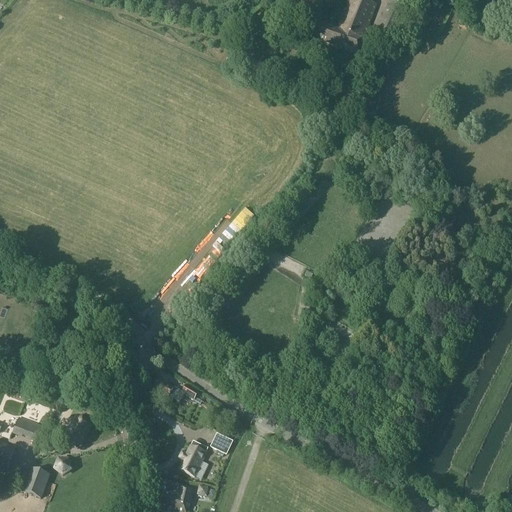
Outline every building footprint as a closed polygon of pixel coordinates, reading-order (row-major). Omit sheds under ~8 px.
[(308,38),(358,56),(376,7),(360,0),(350,0),(340,25),(338,26),(337,30),(314,21),(308,38)] [(390,2),(388,8),(378,32),(395,39),(407,9),(390,2)] [(338,112),(344,115),(350,115),(364,87),(360,83),(355,80),(349,80),(334,109),(338,112)] [(305,276),(311,279),(313,273),(308,271),(305,276)] [(181,393),(182,392),(161,379),(154,391),(173,403),(175,399),(180,403),(185,395),(181,393)] [(202,403),(195,399),(198,394),(186,386),(182,392),(181,393),(185,395),(194,401),(200,405),(202,403)] [(23,389),(21,397),(33,402),(36,394),(23,389)] [(205,403),(202,407),(211,412),(213,408),(205,403)] [(91,425),(87,420),(81,417),(75,417),(65,436),(70,441),(75,444),(81,444),(91,425)] [(18,418),(12,435),(13,435),(22,438),(23,437),(24,433),(33,436),(32,440),(31,442),(41,446),(47,428),(39,425),(19,418),(18,418)] [(212,448),(227,456),(234,443),(218,436),(212,448)] [(181,452),(177,461),(184,464),(184,465),(181,471),(195,478),(202,481),(208,467),(203,464),(207,455),(206,455),(209,450),(195,443),(193,442),(191,447),(192,448),(188,455),(181,452)] [(0,469),(5,471),(14,448),(0,443),(0,469)] [(59,462),(56,470),(63,476),(71,471),(68,462),(59,462)] [(33,470),(24,493),(41,500),(50,476),(33,470)] [(164,511),(189,511),(192,499),(194,490),(180,486),(178,495),(164,492),(160,511),(164,511)] [(201,488),(199,496),(207,498),(212,499),(214,491),(209,490),(201,488)]
